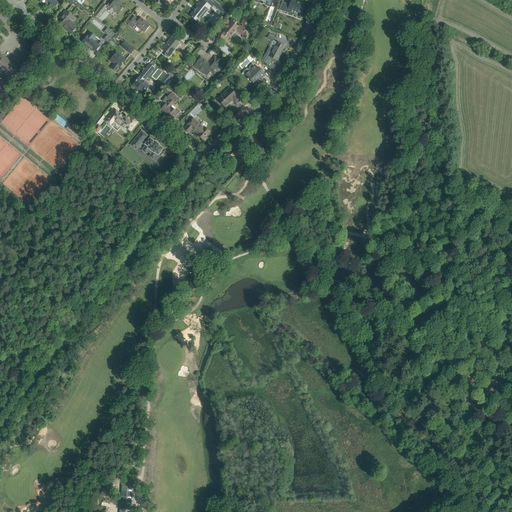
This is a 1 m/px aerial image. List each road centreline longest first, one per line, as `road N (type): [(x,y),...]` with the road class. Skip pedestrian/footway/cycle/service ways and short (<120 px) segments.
road 1 (track): [(251,163),(243,188),(215,199),(159,263),(146,349),(141,511)]
road 2 (secondary): [(0,429),(203,160)]
road 3 (track): [(226,129),(351,335),(373,357),(378,381)]
road 4 (track): [(511,302),(467,269),(434,257),(285,224)]
road 5 (secondary): [(203,160),(289,74),(325,0)]
road 6 (unclassified): [(114,88),(19,7)]
